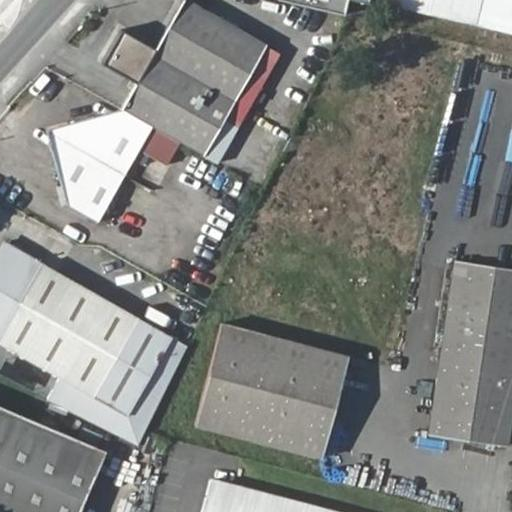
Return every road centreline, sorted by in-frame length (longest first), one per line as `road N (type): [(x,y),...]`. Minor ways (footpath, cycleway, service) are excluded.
road 1 (unknown): [(0,111),(40,196),(74,222),(107,233),(148,223),(184,174)]
road 2 (unknown): [(184,511),(190,480),(203,467),(230,465),(404,511)]
road 3 (unknown): [(215,0),(289,27),(293,37),(237,153)]
road 4 (unknown): [(0,217),(176,315)]
road 5 (unknown): [(118,0),(86,59),(16,46)]
